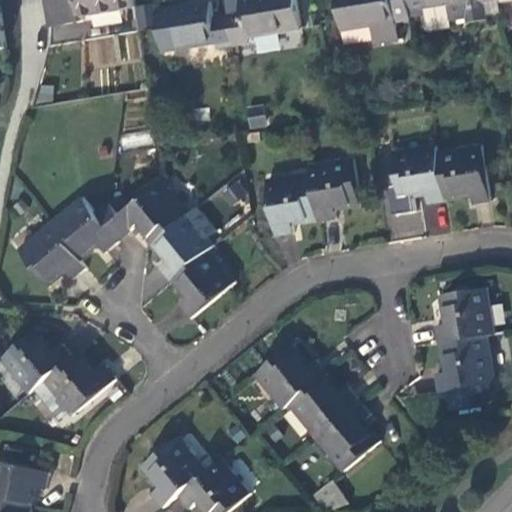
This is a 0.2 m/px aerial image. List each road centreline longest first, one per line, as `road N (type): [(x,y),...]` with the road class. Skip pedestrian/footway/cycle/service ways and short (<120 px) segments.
road 1 (residential): [(388,263),(306,280),(179,374)]
road 2 (residential): [(179,374),(109,442),(91,511)]
road 3 (residential): [(511,248),(388,263)]
